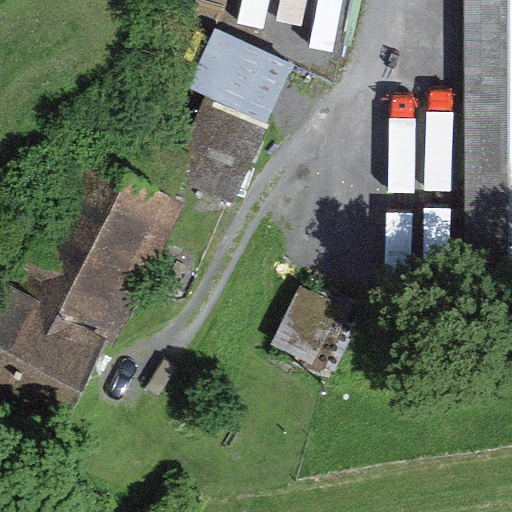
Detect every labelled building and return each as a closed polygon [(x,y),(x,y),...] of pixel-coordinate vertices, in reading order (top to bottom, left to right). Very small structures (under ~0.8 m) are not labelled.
[(511,0),(474,0),(476,269),(511,268),(511,0)] [(213,51),(188,166),(252,180),(277,65),(213,51)] [(32,285),(115,329),(127,335),(198,199),(103,149),(32,285)] [(313,175),(308,240),(373,244),(378,180),(313,175)] [(0,391),(65,425),(115,329),(32,285),(21,280),(0,320),(0,391)]
